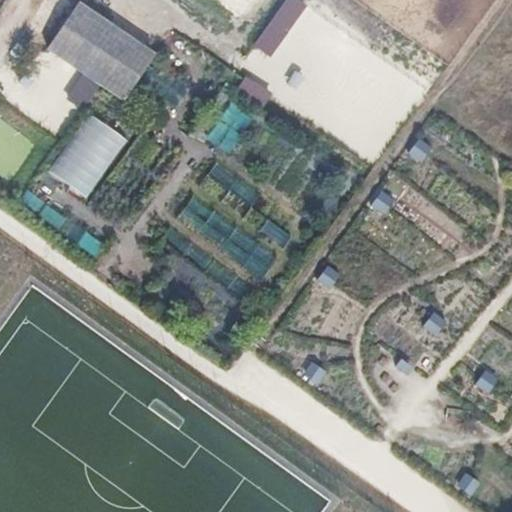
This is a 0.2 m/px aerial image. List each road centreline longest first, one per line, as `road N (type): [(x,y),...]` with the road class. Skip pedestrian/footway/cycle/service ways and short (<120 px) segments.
road 1 (track): [(0,215),(223,373),(493,0)]
road 2 (track): [(196,158),(207,145),(304,226),(229,323),(130,255)]
road 3 (track): [(106,291),(196,158),(167,135),(201,86),(172,64)]
road 4 (track): [(139,0),(230,61),(273,0)]
road 5 (track): [(180,181),(280,257)]
road 6 (track): [(159,212),(257,286)]
